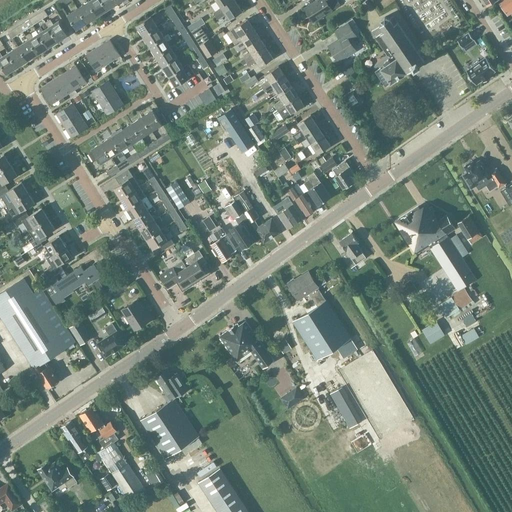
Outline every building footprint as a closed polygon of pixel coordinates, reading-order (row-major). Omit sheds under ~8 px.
[(108,9),(102,0),(92,0),(89,2),(98,16),(108,9)] [(116,0),(102,0),(108,9),(118,3),(116,0)] [(217,0),(222,8),(214,13),(216,16),(237,3),(235,0),(217,0)] [(317,1),(306,8),(314,21),(340,4),(337,0),(316,0),(317,1)] [(368,0),(362,0),(361,1),(367,10),(373,6),(368,0)] [(504,10),(505,11),(511,5),(511,0),(505,0),(500,4),(504,10)] [(88,22),(98,16),(89,2),(79,9),(88,22)] [(237,3),(216,16),(218,19),(226,14),(230,20),(243,11),(237,3)] [(165,8),(171,18),(177,15),(171,4),(165,8)] [(50,6),(40,13),(43,19),(54,12),(50,6)] [(69,15),(78,29),(88,22),(79,9),(69,15)] [(40,13),(30,19),(33,25),(43,19),(40,13)] [(178,29),(184,25),(177,15),(171,18),(178,29)] [(152,16),(137,26),(144,36),(159,27),(152,16)] [(376,36),(374,37),(388,56),(389,56),(392,61),(397,57),(408,73),(413,70),(414,71),(421,66),(420,65),(425,62),(394,16),(390,18),(386,17),(381,20),(381,25),(372,31),(376,36)] [(30,19),(19,26),(23,32),(33,25),(30,19)] [(59,22),(54,25),(51,20),(46,23),(49,28),(58,42),(68,36),(59,22)] [(227,33),(233,42),(254,28),(248,20),(227,33)] [(195,22),(188,26),(192,32),(198,27),(195,22)] [(144,36),(150,46),(165,37),(162,31),(167,28),(163,23),(159,27),(144,36)] [(341,38),(329,45),(339,61),(350,54),(349,53),(355,49),(349,40),(356,35),(348,23),(336,31),(341,38)] [(184,39),(190,35),(184,25),(178,29),(184,39)] [(19,26),(9,32),(13,38),(23,32),(19,26)] [(49,28),(44,31),(41,27),(37,30),(39,34),(48,48),(58,42),(49,28)] [(261,39),(254,28),(233,42),(235,45),(243,40),(248,47),(261,39)] [(198,29),(192,32),(199,43),(200,45),(209,39),(206,34),(203,36),(198,29)] [(4,35),(8,41),(13,38),(9,32),(4,35)] [(469,32),(458,40),(463,48),(474,40),(469,32)] [(39,34),(34,38),(32,34),(30,34),(26,36),(29,41),(38,55),(48,48),(39,34)] [(170,34),(165,37),(150,46),(157,56),(172,47),(168,42),(173,39),(170,34)] [(191,49),(197,45),(190,35),(184,39),(191,49)] [(261,39),(248,47),(253,55),(245,60),(247,63),(268,50),(261,39)] [(111,40),(109,42),(100,48),(109,63),(121,55),(111,40)] [(201,45),(209,57),(217,52),(209,40),(201,45)] [(19,47),(28,61),(38,55),(29,41),(19,47)] [(157,56),(163,66),(178,57),(175,52),(180,49),(176,44),(172,47),(157,56)] [(197,59),(203,55),(197,45),(191,49),(197,59)] [(19,47),(13,51),(11,47),(7,50),(9,54),(18,68),(28,61),(19,47)] [(109,63),(100,48),(88,55),(98,70),(109,63)] [(268,50),(247,63),(249,66),(257,61),(261,67),(273,58),(268,50)] [(0,52),(0,62),(7,74),(18,68),(9,54),(3,57),(1,52),(0,52)] [(183,54),(178,57),(163,66),(169,76),(184,67),(181,62),(186,59),(183,54)] [(209,64),(203,55),(197,59),(203,68),(209,64)] [(218,57),(213,59),(218,66),(222,63),(218,57)] [(390,62),(389,59),(383,62),(385,65),(375,72),(386,87),(408,73),(397,57),(392,61),(390,62)] [(479,62),(479,61),(473,65),(474,66),(467,71),(476,85),(483,80),(484,81),(490,77),(489,76),(496,71),(486,57),(479,62)] [(261,85),(263,88),(284,75),(279,66),(266,75),(269,80),(261,85)] [(78,67),(66,75),(76,89),(87,82),(78,67)] [(184,67),(169,76),(176,87),(191,77),(184,67)] [(66,75),(55,82),(64,97),(76,89),(66,75)] [(255,75),(245,81),(249,87),(258,81),(255,75)] [(265,92),(266,91),(273,86),(278,94),(291,85),(284,75),(263,88),(265,92)] [(64,97),(55,82),(43,89),(53,104),(64,97)] [(94,91),(101,103),(116,93),(108,82),(94,91)] [(216,94),(223,89),(219,83),(212,87),(216,94)] [(274,105),(277,109),(277,110),(298,96),(291,85),(278,94),(282,100),(274,105)] [(263,88),(255,93),(259,98),(267,93),(266,91),(265,92),(263,88)] [(218,99),(211,89),(205,92),(212,102),(218,99)] [(352,108),(361,101),(353,90),(344,96),(352,108)] [(205,92),(200,96),(207,106),(212,102),(205,92)] [(101,103),(109,115),(124,105),(116,93),(101,103)] [(277,110),(283,119),(304,105),(298,96),(277,110)] [(66,126),(81,116),(73,104),(58,114),(66,126)] [(227,127),(241,150),(242,150),(241,149),(252,142),(253,143),(231,107),(232,108),(219,116),(218,115),(226,129),(227,129),(226,128),(227,127)] [(154,110),(144,117),(153,131),(168,122),(163,114),(158,116),(154,110)] [(253,113),(245,119),(250,128),(256,124),(259,122),(253,113)] [(298,123),(302,130),(293,136),(295,140),(318,125),(315,121),(316,120),(317,118),(314,115),(313,115),(311,116),(311,114),(298,123)] [(73,138),(89,128),(81,116),(66,126),(73,138)] [(153,131),(144,117),(133,123),(143,138),(153,131)] [(133,123),(123,130),(133,144),(143,138),(133,123)] [(248,130),(257,143),(265,137),(256,124),(250,128),(248,130)] [(273,133),(271,138),(273,141),(277,139),(289,131),(285,125),(273,133)] [(298,144),(307,138),(311,144),(325,136),(324,135),(325,134),(326,132),(324,129),(322,129),(321,129),(318,125),(295,140),(298,144)] [(112,134),(113,136),(123,151),(128,147),(131,151),(135,148),(133,144),(123,130),(122,128),(117,131),(116,131),(113,133),(112,134)] [(158,139),(161,144),(171,138),(168,132),(158,139)] [(302,150),(307,157),(316,151),(318,154),(331,145),(329,142),(330,141),(330,139),(328,136),(326,135),(325,136),(311,144),(302,150)] [(112,157),(118,153),(121,157),(125,154),(123,151),(113,136),(103,143),(112,157)] [(148,145),(151,151),(161,144),(158,139),(148,145)] [(93,150),(89,153),(95,161),(98,158),(102,164),(112,157),(103,143),(93,150)] [(141,157),(151,151),(148,145),(137,152),(141,157)] [(279,150),(286,161),(292,157),(285,147),(279,150)] [(137,152),(127,158),(131,164),(141,157),(137,152)] [(0,171),(11,165),(5,154),(0,157),(0,171)] [(321,164),(326,171),(337,163),(333,156),(321,164)] [(270,163),(279,176),(289,170),(280,157),(270,163)] [(117,165),(121,170),(131,164),(127,158),(117,165)] [(335,176),(343,188),(355,180),(350,173),(353,171),(347,161),(340,165),(339,164),(332,169),(336,175),(335,176)] [(468,171),(463,174),(472,188),(477,185),(479,189),(486,185),(490,191),(498,186),(499,188),(506,183),(498,168),(490,173),(487,168),(485,169),(481,162),(476,165),(474,161),(472,162),(471,161),(466,164),(467,165),(465,166),(468,171)] [(265,176),(273,170),(268,162),(259,167),(265,176)] [(0,191),(7,187),(5,183),(18,175),(11,165),(0,171),(0,191)] [(110,177),(121,170),(117,165),(106,171),(110,177)] [(143,170),(150,181),(156,178),(148,167),(143,170)] [(116,177),(121,185),(115,189),(121,199),(140,187),(129,169),(116,177)] [(309,179),(304,183),(318,204),(330,196),(314,173),(308,177),(309,179)] [(188,186),(193,183),(189,177),(184,180),(188,186)] [(150,181),(156,192),(162,188),(156,178),(150,181)] [(167,188),(180,208),(190,202),(177,181),(167,188)] [(0,191),(0,198),(2,197),(7,206),(14,202),(28,192),(22,182),(9,190),(7,187),(0,191)] [(287,190),(294,200),(295,199),(306,215),(315,209),(298,183),(287,190)] [(121,199),(128,210),(147,197),(140,187),(121,199)] [(156,192),(163,202),(169,198),(162,188),(156,192)] [(211,197),(217,208),(230,201),(224,190),(211,197)] [(244,191),(235,196),(264,243),(281,232),(272,217),(259,226),(255,220),(260,217),(253,207),(254,206),(244,191)] [(7,206),(12,215),(11,216),(14,221),(27,212),(25,209),(35,202),(28,192),(14,202),(7,206)] [(128,210),(134,220),(154,207),(148,197),(147,197),(128,210)] [(203,207),(204,197),(195,197),(194,207),(203,207)] [(278,214),(287,228),(300,220),(297,215),(299,213),(289,197),(283,201),(287,208),(278,214)] [(163,202),(169,211),(175,208),(169,198),(163,202)] [(235,200),(229,204),(237,217),(236,218),(237,220),(239,223),(230,229),(243,248),(247,245),(249,247),(255,242),(254,241),(255,240),(243,221),(247,219),(235,200)] [(420,207),(396,222),(416,254),(430,245),(447,234),(455,228),(447,215),(439,221),(428,205),(421,209),(420,207)] [(134,220),(141,230),(155,221),(152,215),(157,212),(154,207),(134,220)] [(27,212),(14,221),(18,226),(24,222),(29,230),(49,218),(42,208),(29,216),(27,212)] [(175,221),(181,218),(175,208),(169,211),(175,221)] [(202,216),(212,213),(210,208),(201,211),(202,216)] [(458,223),(468,239),(469,239),(472,244),(483,237),(469,216),(458,223)] [(141,230),(144,234),(142,235),(142,237),(144,240),(146,240),(147,239),(147,240),(161,231),(158,225),(164,222),(160,217),(155,221),(141,230)] [(49,218),(29,230),(35,239),(31,242),(34,247),(41,242),(47,239),(45,235),(55,229),(49,218)] [(187,227),(181,218),(175,221),(182,231),(187,227)] [(147,240),(154,250),(160,246),(162,250),(174,243),(170,238),(167,240),(164,234),(169,231),(167,227),(161,231),(147,240)] [(213,234),(217,240),(211,244),(222,261),(233,254),(232,253),(236,250),(222,228),(213,234)] [(351,268),(367,257),(358,244),(360,243),(353,232),(340,241),(346,250),(341,254),(351,268)] [(447,234),(430,245),(460,292),(465,288),(477,281),(459,253),(450,239),(447,234)] [(46,254),(49,259),(67,247),(61,237),(46,246),(49,251),(46,254)] [(41,242),(34,247),(38,252),(45,248),(41,242)] [(34,247),(24,250),(25,255),(36,252),(34,247)] [(49,259),(47,260),(52,266),(44,271),(50,279),(64,270),(61,266),(74,258),(67,247),(49,259)] [(471,252),(475,257),(480,254),(477,248),(471,252)] [(200,250),(188,257),(183,260),(196,281),(201,278),(212,272),(206,264),(208,263),(200,250)] [(183,260),(160,275),(169,288),(177,282),(183,290),(193,284),(192,283),(196,281),(183,260)] [(50,279),(41,285),(45,290),(47,289),(58,306),(66,300),(65,298),(75,292),(74,290),(87,282),(89,286),(103,277),(95,264),(85,271),(82,266),(67,275),(64,270),(50,279)] [(287,282),(287,286),(290,291),(292,292),(293,291),(298,300),(309,293),(318,306),(326,301),(318,287),(319,287),(309,272),(302,276),(302,277),(298,280),(297,279),(296,280),(295,279),(294,278),(287,282)] [(0,294),(0,314),(4,320),(34,368),(35,368),(46,361),(69,346),(74,343),(76,342),(42,288),(33,273),(24,279),(0,294)] [(111,288),(116,294),(129,286),(125,279),(111,288)] [(93,284),(99,295),(106,290),(99,280),(93,284)] [(405,284),(412,295),(418,291),(412,280),(405,284)] [(465,288),(452,296),(460,309),(473,300),(465,288)] [(443,302),(440,304),(447,317),(451,315),(460,309),(452,296),(443,302)] [(123,310),(130,320),(136,330),(149,322),(140,308),(142,306),(138,300),(123,310)] [(318,306),(294,321),(318,359),(337,347),(351,338),(327,300),(326,301),(318,306)] [(246,320),(240,325),(238,323),(220,336),(238,360),(251,351),(263,368),(274,360),(246,320)] [(437,320),(422,327),(428,341),(443,334),(437,320)] [(70,328),(81,345),(92,338),(81,321),(70,328)] [(111,336),(98,344),(107,357),(127,344),(113,323),(106,328),(111,336)] [(283,352),(292,347),(286,337),(277,343),(283,352)] [(358,349),(351,338),(337,347),(344,358),(358,349)] [(413,339),(407,341),(411,354),(417,352),(413,339)] [(46,361),(35,368),(39,374),(37,375),(40,380),(42,379),(43,381),(48,389),(53,385),(52,384),(58,380),(54,373),(53,372),(54,371),(50,365),(49,366),(46,361)] [(167,394),(171,400),(175,398),(188,389),(177,373),(172,376),(168,369),(163,372),(162,371),(161,371),(157,374),(156,375),(157,376),(155,377),(166,394),(167,394)] [(296,387),(282,398),(289,408),(304,397),(296,387)] [(330,393),(350,428),(362,421),(343,387),(330,393)] [(166,458),(199,436),(175,398),(171,400),(141,420),(166,458)] [(99,441),(104,448),(113,442),(114,442),(118,439),(114,433),(117,431),(111,421),(106,425),(93,406),(87,411),(86,409),(80,413),(81,414),(80,415),(91,431),(98,427),(105,438),(99,441)] [(88,454),(86,452),(87,450),(85,447),(88,445),(71,420),(61,427),(82,458),(88,454)] [(112,474),(128,463),(114,442),(113,442),(104,448),(97,452),(112,474)] [(78,482),(74,476),(68,467),(62,472),(55,462),(49,466),(47,463),(38,469),(53,490),(65,482),(69,488),(78,482)] [(149,495),(128,463),(112,474),(132,505),(149,495)] [(249,511),(221,468),(199,482),(218,511),(249,511)] [(100,478),(107,490),(116,484),(109,472),(100,478)] [(13,509),(22,503),(9,484),(0,490),(0,489),(0,503),(6,499),(13,509)] [(54,511),(47,499),(40,504),(45,511),(54,511)]
